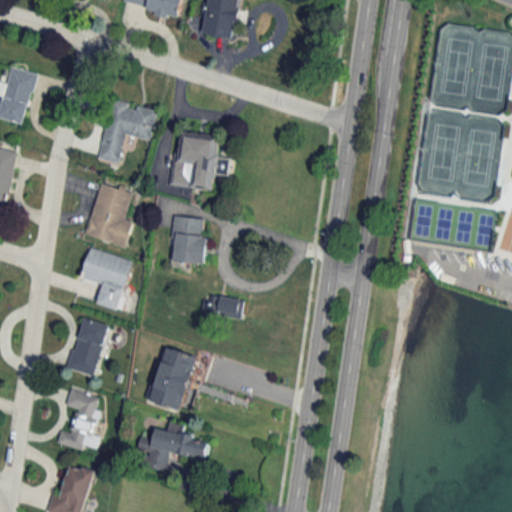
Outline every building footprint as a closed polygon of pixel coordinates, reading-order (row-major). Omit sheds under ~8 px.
[(125,0),(124,7),(182,16),(184,0),(125,0)] [(236,39),(240,0),(208,0),(204,35),(236,39)] [(0,117),(25,124),(39,73),(13,66),(8,84),(0,82),(0,95),(4,97),(0,110),(0,117)] [(126,135),(152,140),(158,109),(112,101),(100,159),(120,163),(126,135)] [(173,186),(215,191),(218,174),(230,176),(232,159),(221,157),(224,135),(179,130),(173,186)] [(0,206),(8,208),(19,151),(0,147),(0,206)] [(86,235),(127,247),(134,223),(125,220),(133,191),(101,182),(86,235)] [(170,260),(206,265),(209,236),(203,236),(205,219),(176,215),(170,260)] [(97,304),(120,310),(135,259),(91,247),(82,278),(103,284),(97,304)] [(202,311),(241,318),(245,301),(206,293),(202,311)] [(95,377),(112,325),(84,316),(67,368),(95,377)] [(151,401),(180,409),(196,354),(167,346),(151,401)] [(84,450),(86,444),(98,448),(101,436),(93,434),(103,398),(72,389),(67,406),(78,409),(71,433),(61,430),(58,443),(84,450)] [(171,451),(206,461),(212,442),(186,434),(189,426),(171,421),(168,431),(157,428),(153,440),(143,436),(135,461),(166,470),(171,451)] [(83,511),(98,472),(73,463),(62,495),(54,492),(47,511),(50,511),(83,511)]
